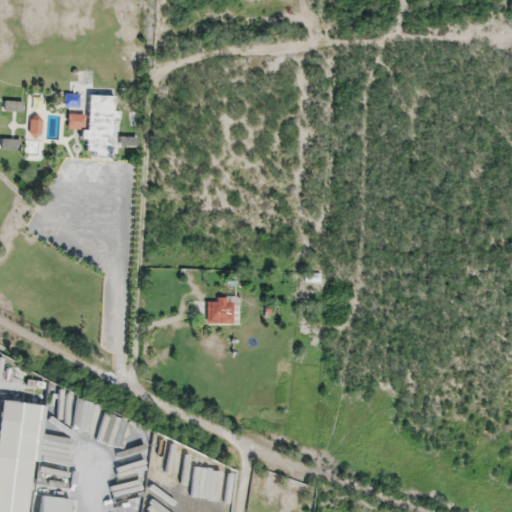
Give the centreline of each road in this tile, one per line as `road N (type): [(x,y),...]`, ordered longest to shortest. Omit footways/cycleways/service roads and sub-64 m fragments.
road 1 (residential): [(511,31),(196,59),(154,78),(127,393)]
road 2 (residential): [(0,328),(51,359),(410,511)]
